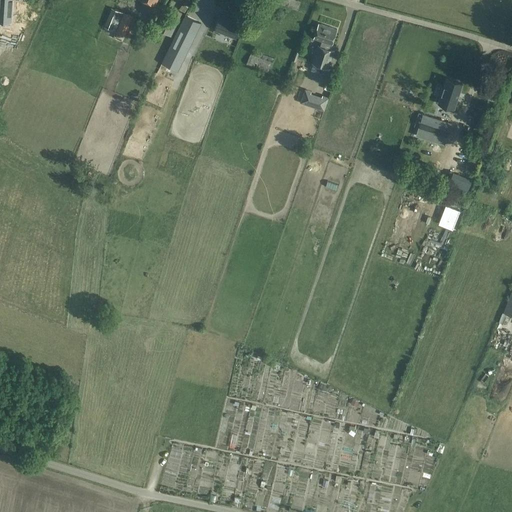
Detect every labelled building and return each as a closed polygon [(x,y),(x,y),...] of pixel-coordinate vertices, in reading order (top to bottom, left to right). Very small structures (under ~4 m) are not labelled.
[(11,15),(12,0),(0,0),(0,20),(11,21),(11,15)] [(270,0),(279,2),(279,4),(298,9),(300,1),(295,0),(270,0)] [(171,35),(182,13),(170,7),(163,21),(165,22),(163,25),(162,24),(159,30),(171,35)] [(104,26),(129,37),(137,18),(112,8),(104,26)] [(237,37),(243,20),(222,12),(215,28),(237,37)] [(178,70),(201,23),(185,15),(162,62),(178,70)] [(314,38),(322,41),(320,46),(317,45),(311,63),(328,69),(334,51),(330,49),(332,44),(337,30),(319,24),(314,38)] [(214,30),(208,49),(223,53),(228,35),(214,30)] [(275,58),(252,50),(251,55),(250,55),(246,65),(269,73),(275,58)] [(459,93),(462,83),(447,78),(439,103),(454,108),(457,97),(458,97),(459,93)] [(300,103),(324,111),(329,97),(322,95),(322,97),(311,93),(311,91),(305,89),(300,103)] [(487,99),(498,103),(501,95),(489,91),(487,99)] [(416,136),(444,145),(451,123),(423,114),(416,136)] [(469,150),(481,154),(484,145),(472,141),(469,150)] [(95,179),(97,174),(89,171),(87,176),(95,179)] [(472,180),(464,176),(453,172),(449,183),(468,191),(472,180)] [(511,290),(503,313),(511,316),(511,290)]
